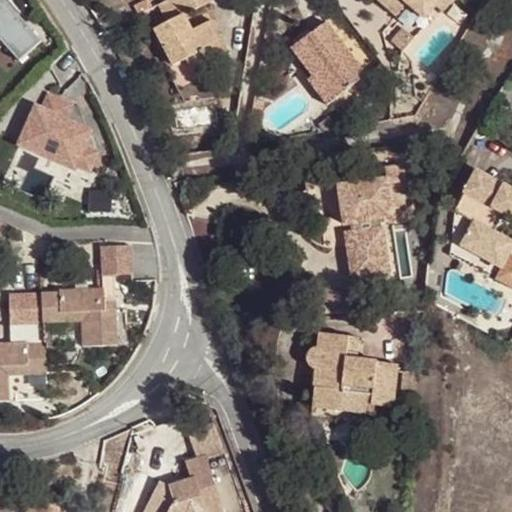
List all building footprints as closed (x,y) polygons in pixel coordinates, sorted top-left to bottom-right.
[(0,0),(0,37),(20,60),(45,39),(10,0),(0,0)] [(166,0),(159,4),(169,22),(154,29),(173,65),(186,59),(201,51),(207,62),(228,51),(212,20),(193,30),(185,15),(212,1),(211,0),(166,0)] [(435,4),(438,0),(377,0),(396,16),(408,2),(425,16),(435,4)] [(451,0),(438,0),(435,4),(443,10),(451,0)] [(143,12),(151,8),(148,1),(139,5),(143,12)] [(325,22),(292,47),(314,76),(309,79),(328,104),(365,76),(325,22)] [(403,27),(391,41),(402,51),(414,37),(403,27)] [(207,62),(201,51),(186,59),(192,69),(207,62)] [(39,109),(23,144),(74,166),(76,162),(90,168),(96,153),(84,148),(91,131),(66,120),(72,106),(51,96),(44,111),(39,109)] [(502,268),(509,255),(511,256),(511,189),(477,171),(455,211),(475,222),(462,247),(502,268)] [(387,179),(392,209),(409,206),(404,176),(387,179)] [(381,219),(394,217),(392,209),(387,179),(348,185),(351,205),(357,204),(359,218),(344,220),(350,260),(386,254),(381,219)] [(348,185),(338,187),(344,220),(359,218),(357,204),(351,205),(348,185)] [(386,254),(350,260),(353,279),(390,273),(386,254)] [(42,293),(43,323),(61,323),(61,314),(80,313),(80,322),(82,346),(118,345),(115,294),(105,295),(105,288),(59,290),(60,292),(42,293)] [(61,314),(61,323),(80,322),(80,313),(61,314)] [(396,388),(416,391),(418,373),(398,371),(398,364),(357,360),(358,352),(345,351),(347,337),(320,334),(319,346),(312,349),(310,352),(308,357),(309,363),(311,366),(313,368),(317,370),(313,407),(341,410),(343,395),(352,396),(353,391),(372,393),(371,404),(375,405),(394,406),(396,388)] [(359,338),(347,337),(345,351),(358,352),(359,338)] [(0,400),(10,400),(9,376),(9,368),(29,367),(29,375),(48,374),(47,343),(28,344),(28,342),(0,343),(0,400)] [(9,368),(9,376),(29,375),(29,367),(9,368)] [(343,395),(341,410),(374,414),(375,405),(371,404),(372,393),(353,391),(352,396),(343,395)] [(159,480),(145,507),(153,511),(222,511),(206,460),(225,454),(216,425),(189,434),(195,452),(196,452),(198,458),(185,462),(190,479),(169,486),(159,480)] [(30,511),(59,511),(61,507),(35,499),(30,511)]
